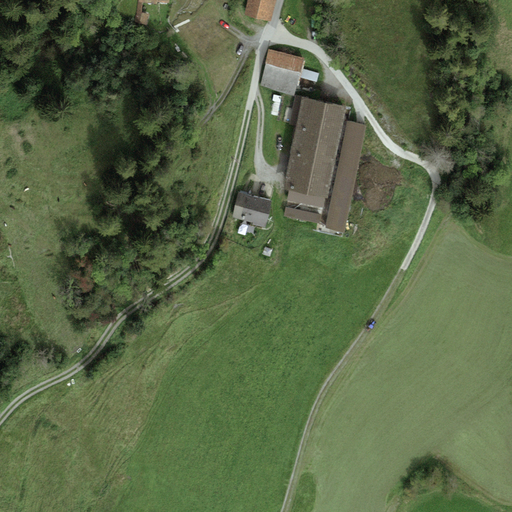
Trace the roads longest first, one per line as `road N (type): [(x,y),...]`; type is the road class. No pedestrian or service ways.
road 1 (track): [(285,511),(307,429),(425,234),(437,190),(432,168),(392,143),(322,54),(268,31)]
road 2 (track): [(0,425),(199,260),(218,230),(250,107)]
